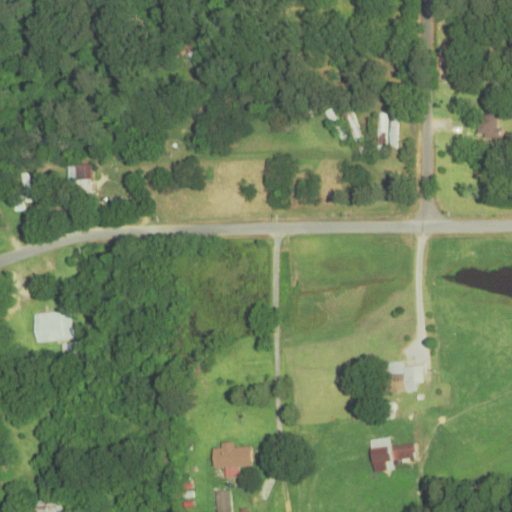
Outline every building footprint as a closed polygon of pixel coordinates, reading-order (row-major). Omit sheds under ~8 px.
[(200,59),(197,52),(200,50),(195,37),(170,48),(176,62),(189,56),(192,63),(200,59)] [(511,74),(491,78),(493,88),(511,85),(511,74)] [(326,113),(342,142),(348,139),(332,109),(326,113)] [(344,113),(360,157),(369,153),(353,110),(344,113)] [(305,118),(328,152),(336,147),(313,112),(305,118)] [(499,112),(477,112),(477,139),(499,139),(499,112)] [(378,155),(387,155),(387,115),(378,115),(378,155)] [(92,166),(68,166),(68,195),(92,195),(92,166)] [(36,343),(73,340),(71,313),(33,316),(36,343)] [(403,368),(402,363),(382,363),(382,393),(423,392),(422,367),(403,368)] [(394,419),(394,404),(383,404),(383,418),(394,419)] [(389,447),(389,439),(369,441),(372,473),(394,471),(393,461),(416,459),(414,445),(389,447)] [(212,450),(213,470),(225,469),(225,479),(238,479),(238,469),(252,468),(251,448),(233,448),(233,444),(220,444),(220,450),(212,450)] [(230,511),(231,492),(216,492),(215,511),(230,511)]
